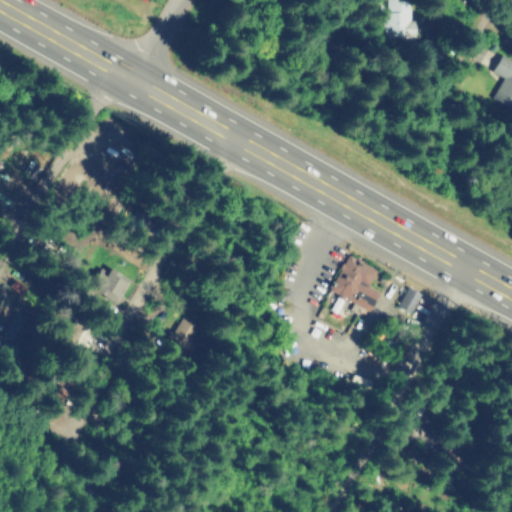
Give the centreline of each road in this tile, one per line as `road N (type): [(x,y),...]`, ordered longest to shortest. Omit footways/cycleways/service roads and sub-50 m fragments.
road 1 (trunk): [(511,293),(0,4)]
road 2 (residential): [(0,227),(146,51),(174,0)]
road 3 (residential): [(511,138),(266,0)]
road 4 (residential): [(463,266),(338,511)]
road 5 (residential): [(134,294),(230,134)]
road 6 (residential): [(323,187),(298,319),(305,334)]
